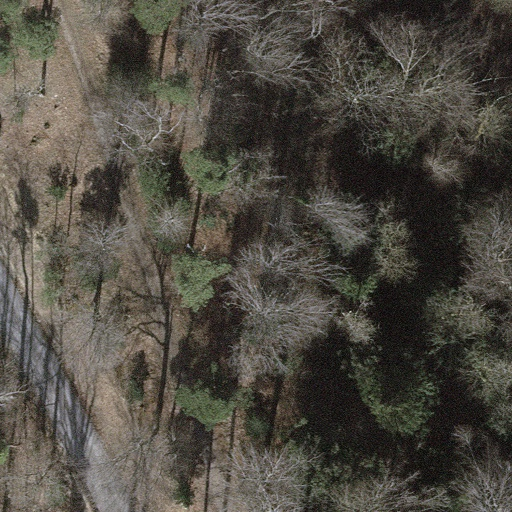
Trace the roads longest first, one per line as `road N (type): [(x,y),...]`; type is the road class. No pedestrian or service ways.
road 1 (track): [(119,511),(0,293)]
road 2 (track): [(511,186),(427,0)]
